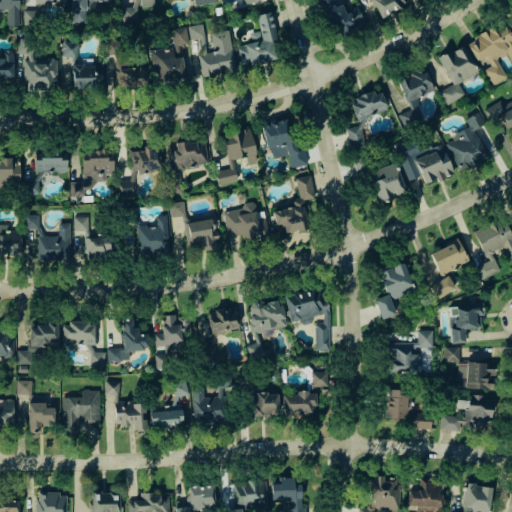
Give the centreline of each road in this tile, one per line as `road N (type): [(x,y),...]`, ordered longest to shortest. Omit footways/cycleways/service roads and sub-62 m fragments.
road 1 (residential): [(0,289),(245,275),(404,227),(511,176)]
road 2 (residential): [(340,511),(358,397),(360,312),(349,219),(297,0)]
road 3 (residential): [(0,461),(353,444),(511,458)]
road 4 (residential): [(475,0),(405,42),(281,90),(117,118),(0,119)]
